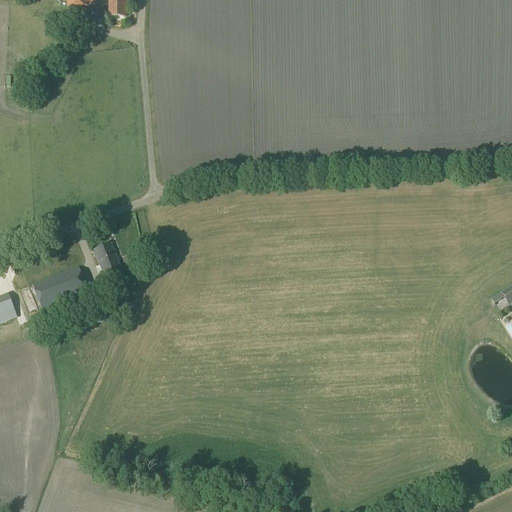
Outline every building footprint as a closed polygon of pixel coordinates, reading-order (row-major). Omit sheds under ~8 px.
[(125,19),(125,0),(109,0),(109,19),(125,19)] [(106,281),(122,275),(111,245),(95,252),(103,272),(106,281)] [(70,310),(69,305),(90,296),(79,269),(32,286),(43,314),(59,308),(61,313),(70,310)] [(511,287),(501,294),(506,302),(511,298),(511,287)] [(0,325),(17,319),(8,294),(0,297),(0,325)] [(73,334),(107,321),(102,307),(67,320),(71,329),(73,334)]
